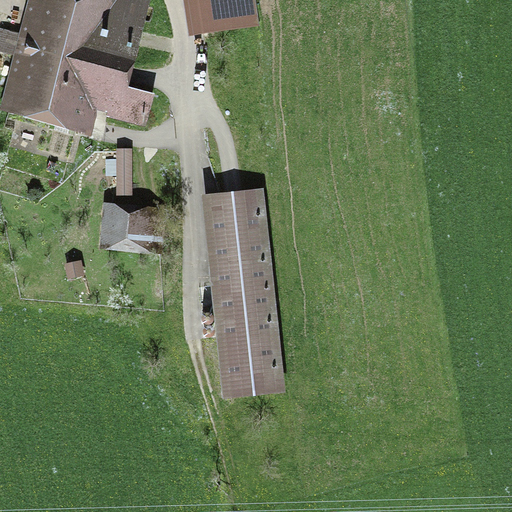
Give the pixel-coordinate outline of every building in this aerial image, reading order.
[(153,91),(123,84),(128,66),(132,50),(135,51),(148,0),(46,0),(36,39),(0,29),(0,49),(15,53),(15,52),(24,54),(13,99),(78,115),(81,106),(145,122),(153,91)] [(198,0),(203,30),(254,22),(250,0),(198,0)] [(133,173),(132,146),(120,146),(121,173),(133,173)] [(243,193),(207,197),(228,394),(280,388),(259,192),(243,193)] [(163,211),(104,204),(100,247),(159,253),(163,211)] [(84,259),(71,260),(72,272),(86,270),(84,259)]
